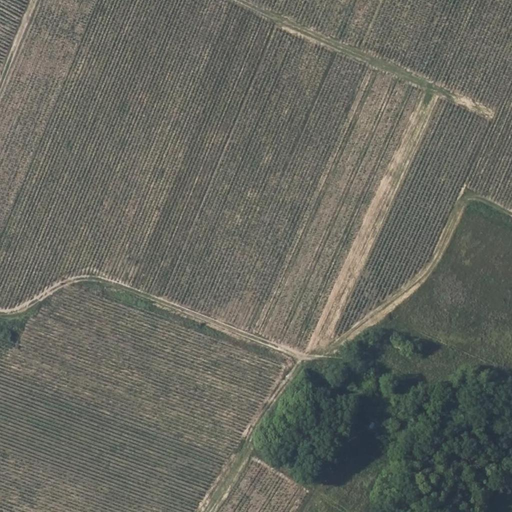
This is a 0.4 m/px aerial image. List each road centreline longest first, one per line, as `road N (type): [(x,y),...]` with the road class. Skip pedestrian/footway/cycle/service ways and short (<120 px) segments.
road 1 (track): [(199,511),(296,356),(92,275),(0,311)]
road 2 (track): [(511,216),(463,198),(433,262),(410,285),(340,340),(296,356)]
road 3 (track): [(240,0),(487,114)]
